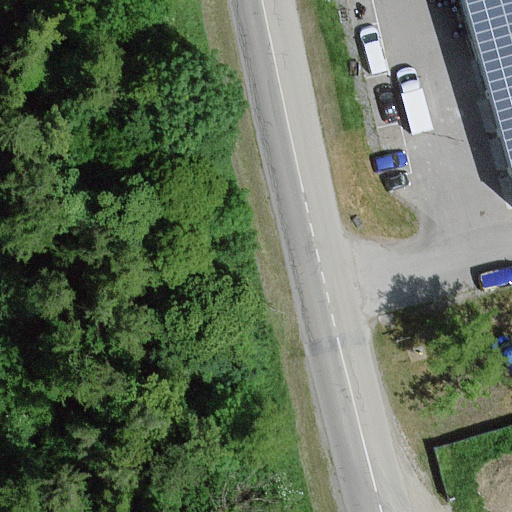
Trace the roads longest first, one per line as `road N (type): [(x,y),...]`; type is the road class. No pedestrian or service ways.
road 1 (unclassified): [(255,0),(297,214),(388,511)]
road 2 (unknown): [(416,186),(377,0)]
